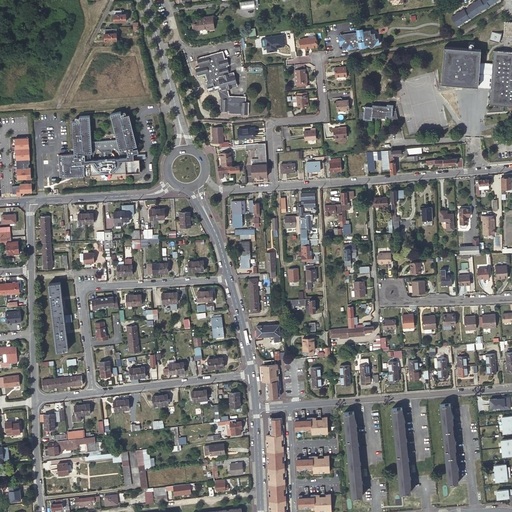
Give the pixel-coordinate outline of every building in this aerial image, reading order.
[(240,10),(253,8),(253,0),(239,2),(240,10)] [(475,2),(475,1),(473,2),(479,11),(486,7),(481,0),(480,0),(478,0),(477,1),(478,3),(477,4),(475,2)] [(485,0),(481,0),(486,7),(486,8),(490,6),(489,5),(485,0)] [(472,3),(473,4),(474,6),(473,7),(471,5),(468,7),(469,8),(473,15),(479,11),(473,2),(472,3)] [(465,10),(469,17),(470,18),(473,16),(473,15),(469,8),(465,10)] [(459,12),(459,11),(457,12),(463,21),(469,17),(465,10),(464,9),(461,11),(462,13),(461,14),(459,12)] [(114,14),(114,21),(126,21),(126,14),(122,14),(122,12),(124,12),(124,10),(115,10),(115,14),(114,14)] [(452,17),(457,25),(463,21),(457,12),(456,13),(456,14),(458,16),(456,17),(455,15),(452,17)] [(206,29),(213,29),(211,16),(204,17),(205,18),(193,20),(194,30),(206,28),(206,29)] [(104,29),(105,40),(117,40),(117,33),(116,33),(116,28),(104,29)] [(358,32),(339,35),(340,42),(344,41),(376,36),(376,33),(372,34),(372,30),(364,31),(364,29),(357,30),(358,32)] [(344,41),(340,42),(341,46),(343,46),(344,49),(348,48),(348,49),(355,48),(355,47),(360,46),(360,48),(369,47),(369,45),(370,45),(370,46),(371,46),(371,47),(372,47),(372,48),(373,48),(374,47),(375,46),(376,45),(380,44),(379,38),(377,38),(376,36),(344,41)] [(315,46),(314,37),(301,38),(302,39),(298,40),(299,48),(303,48),(303,49),(307,48),(307,47),(315,46)] [(268,51),(273,50),(273,47),(275,46),(283,45),(282,40),(274,41),(267,42),(268,51)] [(478,86),(479,71),(480,62),(481,49),(445,46),(442,83),(478,86)] [(491,86),(490,105),(511,106),(511,50),(494,49),(493,64),(492,72),(491,86)] [(207,80),(211,92),(220,89),(223,98),(222,110),(231,111),(230,113),(250,115),(251,103),(247,103),(248,97),(231,96),(229,88),(240,85),(236,71),(231,73),(229,65),(231,65),(228,56),(226,57),(224,50),(198,58),(201,66),(197,67),(199,76),(207,74),(209,80),(207,80)] [(480,62),(479,71),(492,72),(493,64),(480,62)] [(333,65),(334,74),(345,73),(344,64),(333,65)] [(293,70),(295,86),(306,85),(305,76),(304,76),(304,73),(303,69),(293,70)] [(492,72),(479,71),(478,86),(491,86),(492,72)] [(296,101),(297,106),(307,106),(307,101),(306,101),(305,98),(305,94),(300,95),(296,95),(296,101)] [(335,100),(336,111),(348,109),(347,99),(335,100)] [(388,105),(374,104),(373,106),(365,106),(365,109),(360,109),(360,117),(364,118),(372,119),(373,116),(398,119),(399,110),(396,110),(396,104),(388,104),(388,105)] [(60,154),(61,177),(142,172),(141,158),(136,159),(136,152),(141,151),(140,147),(136,148),(135,146),(139,145),(131,113),(123,115),(122,111),(112,114),(119,141),(116,147),(117,148),(120,151),(121,154),(122,157),(117,157),(116,155),(115,153),(114,152),(112,150),(111,150),(109,150),(108,150),(106,150),(104,151),(102,152),(101,154),(101,155),(100,156),(100,159),(95,159),(95,156),(96,153),(97,151),(99,148),(93,142),(91,115),(81,116),(81,120),(73,121),(75,153),(60,154)] [(213,128),(214,138),(222,137),(221,127),(213,128)] [(332,129),(333,138),(346,137),(345,127),(340,127),(340,128),(337,128),(332,129)] [(237,129),(238,140),(253,138),(252,128),(237,129)] [(304,131),(305,140),(316,139),(315,130),(311,130),(304,131)] [(28,136),(15,137),(15,145),(14,146),(15,148),(29,147),(28,136)] [(113,146),(116,147),(119,141),(119,139),(93,141),(93,142),(99,148),(101,147),(103,146),(107,145),(110,145),(112,145),(113,146)] [(266,152),(265,142),(258,143),(258,148),(259,159),(266,158),(266,152)] [(16,150),(16,158),(30,157),(29,147),(15,148),(15,150),(16,150)] [(387,150),(388,157),(393,157),(392,154),(394,154),(394,155),(398,155),(397,154),(401,154),(400,149),(387,150)] [(387,150),(380,151),(381,159),(382,169),(388,168),(387,150)] [(368,170),(374,170),(373,159),(372,151),(366,152),(367,161),(368,170)] [(372,151),(373,159),(381,159),(380,151),(372,151)] [(221,153),(222,165),(231,165),(229,152),(221,153)] [(357,153),(345,154),(345,163),(354,162),(354,164),(356,164),(356,162),(363,162),(362,152),(357,153)] [(324,158),(324,162),(327,161),(326,159),(329,159),(329,164),(329,168),(330,170),(330,172),(341,171),(339,158),(329,159),(329,155),(323,156),(324,158)] [(29,158),(16,158),(17,165),(16,165),(16,168),(29,167),(28,163),(30,163),(29,158)] [(456,158),(426,160),(426,165),(435,164),(435,166),(456,164),(456,158)] [(306,162),(306,171),(319,170),(319,161),(306,162)] [(266,163),(259,164),(251,164),(252,176),(257,176),(258,180),(262,180),(262,178),(262,176),(267,175),(266,163)] [(280,163),(281,172),(295,171),(294,163),(280,163)] [(31,166),(16,168),(16,170),(17,170),(18,178),(31,177),(31,166)] [(218,167),(218,172),(219,177),(222,177),(222,172),(230,171),(230,166),(218,167)] [(506,187),(511,186),(511,176),(502,176),(502,207),(505,207),(505,205),(505,198),(506,198),(506,187)] [(476,179),(476,187),(479,187),(479,184),(488,184),(490,184),(489,178),(478,178),(478,179),(476,179)] [(32,182),(20,183),(20,184),(12,185),(13,193),(19,192),(20,196),(24,196),(23,191),(32,191),(32,182)] [(347,190),(341,191),(343,220),(343,226),(343,229),(346,229),(346,223),(349,223),(349,220),(346,220),(345,209),(346,209),(346,208),(350,208),(349,202),(348,202),(348,198),(352,197),(352,195),(354,195),(354,190),(347,190)] [(315,192),(301,193),(301,202),(302,203),(304,203),(304,207),(316,206),(315,192)] [(386,196),(374,197),(375,205),(387,205),(386,196)] [(232,200),(232,213),(242,213),(245,213),(245,200),(232,200)] [(340,203),(325,204),(325,214),(331,214),(331,213),(336,213),(340,213),(340,207),(340,203)] [(432,224),(432,206),(426,206),(423,206),(423,205),(420,205),(421,213),(422,213),(422,225),(432,224)] [(469,207),(459,207),(460,223),(466,223),(466,215),(470,215),(469,207)] [(122,210),(114,211),(115,221),(122,220),(122,210)] [(129,210),(122,210),(122,220),(130,220),(129,210)] [(446,210),(440,210),(440,220),(446,220),(447,229),(453,228),(453,213),(446,213),(446,210)] [(190,211),(180,211),(180,216),(180,219),(190,218),(190,211)] [(86,223),(94,222),(93,212),(85,213),(86,223)] [(232,213),(232,226),(241,226),(241,217),(242,217),(242,213),(232,213)] [(16,214),(2,215),(3,223),(17,222),(16,214)] [(304,214),(299,214),(299,215),(300,220),(304,219),(305,224),(304,224),(304,228),(312,228),(311,214),(310,214),(306,214),(304,214)] [(40,215),(41,229),(51,228),(50,215),(40,215)] [(296,223),(295,215),(285,216),(286,226),(296,226),(296,223)] [(494,215),(482,216),(482,220),(483,220),(484,234),(494,233),(494,215)] [(41,229),(42,242),(51,241),(51,228),(41,229)] [(11,241),(10,236),(1,237),(1,242),(7,242),(8,254),(19,253),(18,241),(11,241)] [(140,238),(132,239),(132,247),(140,247),(140,238)] [(458,253),(458,255),(471,254),(480,254),(480,252),(479,252),(478,238),(473,239),(473,245),(460,246),(460,253),(458,253)] [(112,239),(105,240),(105,243),(105,246),(111,246),(111,249),(115,249),(115,245),(112,246),(112,239)] [(240,241),(240,254),(251,254),(250,250),(249,250),(249,240),(240,241)] [(42,242),(42,255),(52,255),(51,241),(42,242)] [(301,249),(302,260),(302,265),(305,265),(305,260),(312,260),(312,255),(310,255),(310,245),(304,245),(305,249),(301,249)] [(94,252),(83,252),(84,262),(94,262),(94,252)] [(389,252),(377,253),(378,263),(390,263),(389,252)] [(240,254),(241,267),(250,266),(249,258),(251,258),(251,254),(240,254)] [(52,255),(42,255),(43,268),(53,268),(52,255)] [(189,271),(196,271),(196,260),(188,261),(189,271)] [(196,271),(204,270),(203,260),(196,260),(196,271)] [(418,261),(409,262),(410,268),(408,268),(408,273),(419,272),(418,261)] [(153,273),(161,272),(160,262),(153,263),(153,273)] [(161,272),(168,272),(168,262),(160,262),(161,272)] [(118,275),(125,274),(125,264),(117,265),(118,275)] [(314,265),(307,266),(307,269),(306,269),(307,280),(305,280),(306,288),(312,288),(311,280),(317,280),(316,269),(314,269),(314,265)] [(506,265),(495,266),(496,279),(507,278),(506,265)] [(296,266),(288,266),(289,278),(297,277),(296,266)] [(486,268),(476,269),(477,278),(483,278),(483,279),(488,278),(486,268)] [(450,274),(439,275),(440,284),(446,284),(446,285),(451,285),(450,274)] [(469,275),(458,275),(459,286),(469,285),(469,275)] [(249,278),(250,295),(258,295),(258,278),(249,278)] [(422,279),(410,280),(411,293),(423,292),(422,279)] [(365,280),(354,281),(355,289),(351,289),(351,295),(365,294),(365,287),(366,286),(365,280)] [(60,281),(49,283),(57,350),(68,349),(60,281)] [(6,293),(20,292),(19,282),(6,283),(6,293)] [(197,301),(205,300),(205,290),(197,291),(197,301)] [(169,292),(162,293),(162,303),(170,302),(169,292)] [(134,304),(141,304),(141,294),(133,294),(134,304)] [(250,295),(251,311),(259,311),(258,295),(250,295)] [(106,307),(105,297),(100,298),(100,299),(96,299),(92,300),(93,310),(97,310),(97,308),(106,307)] [(119,307),(117,297),(113,297),(109,298),(109,297),(105,297),(106,307),(114,306),(114,308),(119,307)] [(303,298),(291,299),(291,308),(295,308),(294,305),(306,305),(306,313),(310,313),(310,312),(316,312),(315,299),(309,299),(309,298),(306,298),(304,298),(303,298)] [(143,309),(143,319),(153,319),(152,309),(143,309)] [(511,312),(501,313),(502,322),(511,320),(511,312)] [(211,316),(212,326),(223,325),(221,313),(213,314),(213,316),(211,316)] [(12,317),(2,318),(3,326),(18,324),(17,314),(12,315),(12,317)] [(411,314),(400,315),(401,328),(412,327),(411,314)] [(449,316),(441,316),(442,326),(454,324),(453,314),(449,314),(449,316)] [(493,314),(481,315),(482,328),(494,327),(493,314)] [(433,315),(421,316),(422,329),(434,328),(433,315)] [(473,316),(463,317),(464,330),(475,329),(473,316)] [(393,319),(380,320),(381,328),(394,327),(393,319)] [(104,321),(95,322),(96,332),(97,332),(97,336),(98,340),(108,339),(108,335),(106,335),(104,321)] [(140,338),(138,324),(128,325),(129,339),(140,338)] [(279,324),(257,325),(257,336),(274,335),(274,342),(280,341),(279,324)] [(212,326),(214,336),(224,335),(223,325),(212,326)] [(363,326),(357,326),(356,327),(354,327),(349,327),(349,328),(349,335),(361,334),(365,334),(365,332),(375,331),(374,326),(374,325),(371,325),(363,326)] [(339,328),(330,329),(330,337),(340,336),(339,328)] [(349,328),(339,328),(340,336),(340,337),(349,337),(349,335),(349,328)] [(373,342),(373,351),(381,351),(380,338),(380,335),(376,335),(376,342),(373,342)] [(313,337),(302,338),(303,350),(309,350),(309,355),(314,355),(313,349),(314,349),(313,337)] [(141,351),(140,338),(129,339),(131,352),(141,351)] [(385,338),(380,338),(381,351),(388,350),(388,347),(385,347),(385,338)] [(329,355),(330,355),(330,343),(325,344),(326,353),(323,353),(323,351),(318,352),(318,356),(329,355)] [(16,346),(0,347),(0,353),(6,353),(7,358),(9,358),(10,362),(17,361),(16,346)] [(434,346),(426,347),(427,355),(434,354),(434,346)] [(409,348),(401,349),(401,357),(410,356),(409,348)] [(285,359),(284,352),(279,353),(279,351),(274,351),(275,359),(280,359),(281,359),(285,359)] [(485,353),(486,363),(495,363),(494,352),(485,353)] [(466,365),(465,355),(456,356),(457,366),(466,365)] [(437,367),(446,366),(445,356),(433,357),(434,367),(437,367)] [(223,357),(215,358),(216,367),(224,367),(223,357)] [(215,358),(208,359),(208,363),(209,368),(216,367),(215,358)] [(274,359),(267,360),(267,364),(264,364),(261,364),(262,381),(266,380),(267,397),(279,396),(279,388),(280,388),(280,384),(278,384),(278,372),(279,372),(279,367),(277,367),(277,364),(275,364),(275,359),(274,359)] [(407,360),(408,369),(417,369),(416,359),(407,360)] [(100,361),(100,368),(111,367),(110,360),(100,361)] [(398,370),(397,360),(388,361),(388,371),(398,370)] [(177,372),(185,371),(184,366),(184,361),(176,362),(177,372)] [(169,373),(177,372),(176,362),(169,363),(169,373)] [(359,363),(360,373),(369,373),(368,363),(359,363)] [(486,363),(487,373),(496,372),(495,363),(486,363)] [(339,365),(340,375),(349,374),(348,364),(339,365)] [(467,375),(466,365),(457,366),(458,376),(467,375)] [(138,377),(146,376),(145,366),(137,367),(138,377)] [(311,367),(312,377),(321,377),(320,366),(311,367)] [(437,367),(438,377),(447,376),(446,366),(437,367)] [(100,368),(101,376),(112,375),(111,367),(100,368)] [(130,378),(138,377),(137,367),(129,368),(130,378)] [(408,369),(409,380),(418,379),(417,369),(408,369)] [(398,380),(398,370),(388,371),(389,381),(398,380)] [(360,373),(360,383),(370,383),(369,373),(360,373)] [(5,386),(20,384),(18,374),(4,376),(5,386)] [(340,375),(341,385),(350,384),(349,374),(340,375)] [(82,375),(68,376),(70,385),(83,383),(82,375)] [(70,385),(68,376),(55,378),(56,387),(70,385)] [(312,377),(312,387),(321,386),(321,377),(312,377)] [(43,388),(56,387),(55,378),(42,379),(43,388)] [(201,400),(208,399),(207,389),(199,390),(201,400)] [(193,401),(201,400),(199,390),(191,391),(193,401)] [(240,391),(229,391),(230,399),(240,399),(240,391)] [(161,405),(169,404),(168,394),(160,395),(161,405)] [(154,406),(161,405),(160,395),(152,396),(154,406)] [(504,399),(504,398),(490,399),(491,408),(500,407),(500,409),(510,408),(509,398),(504,399)] [(122,410),(130,409),(128,399),(121,400),(122,410)] [(115,411),(122,410),(121,400),(114,401),(115,411)] [(451,403),(441,404),(449,482),(458,481),(457,474),(459,474),(457,461),(456,461),(455,448),(456,448),(455,435),(454,435),(452,422),(454,422),(452,409),(451,409),(451,403)] [(75,415),(83,415),(82,404),(74,405),(75,415)] [(83,415),(91,414),(89,404),(82,404),(83,415)] [(402,407),(392,408),(401,492),(410,491),(409,484),(410,484),(404,414),(403,414),(402,407)] [(354,411),(344,412),(353,496),(362,495),(362,488),(363,488),(356,418),(355,418),(354,411)] [(502,425),(511,423),(511,415),(501,416),(502,425)] [(294,418),(295,429),(300,429),(306,428),(311,428),(311,433),(316,433),(316,431),(322,431),(322,433),(328,432),(327,416),(323,417),(323,418),(314,419),(314,417),(310,417),(307,417),(307,419),(298,419),(298,418),(294,418)] [(282,433),(282,424),(281,417),(269,418),(270,434),(266,434),(269,511),(285,511),(286,509),(285,500),(285,492),(284,482),(284,476),(284,467),(283,459),(283,451),(283,443),(282,434),(282,433)] [(236,421),(236,419),(221,421),(221,424),(230,423),(231,427),(227,427),(228,432),(231,431),(232,433),(241,432),(241,428),(242,427),(242,421),(236,421)] [(11,420),(5,421),(6,429),(7,430),(11,430),(12,434),(20,433),(19,421),(11,422),(11,420)] [(511,423),(502,425),(503,433),(511,432),(511,423)] [(84,429),(68,431),(68,438),(85,436),(84,429)] [(174,431),(176,444),(183,443),(181,430),(174,431)] [(68,439),(58,440),(59,441),(49,443),(49,448),(45,448),(46,455),(60,453),(59,443),(75,441),(75,443),(87,442),(88,451),(100,449),(99,442),(96,442),(95,436),(86,437),(68,439)] [(501,448),(511,446),(511,438),(501,440),(501,448)] [(224,453),(223,444),(208,445),(203,446),(204,455),(209,454),(209,455),(224,453)] [(8,445),(0,446),(0,460),(7,460),(9,457),(8,445)] [(511,446),(501,448),(502,456),(511,455),(511,446)] [(137,450),(141,488),(148,488),(145,468),(143,449),(137,450)] [(128,451),(122,452),(123,455),(122,455),(125,485),(132,484),(128,451)] [(123,455),(122,452),(101,454),(86,456),(86,460),(122,455),(123,455)] [(296,458),(297,469),(302,468),(308,468),(313,468),(313,473),(318,472),(318,471),(324,470),(324,472),(330,472),(329,456),(325,456),(325,458),(316,458),(316,457),(312,457),(308,457),(309,459),(300,459),(300,457),(296,458)] [(68,462),(58,464),(59,475),(69,473),(68,462)] [(242,462),(230,463),(231,474),(244,472),(242,462)] [(495,473),(510,472),(510,467),(507,468),(506,464),(494,465),(495,473)] [(511,475),(510,472),(495,473),(495,482),(508,480),(508,476),(511,475)] [(226,484),(226,481),(216,482),(216,483),(217,490),(229,488),(229,484),(226,484)] [(173,485),(166,485),(167,489),(175,488),(175,491),(179,491),(180,493),(185,492),(184,490),(195,489),(194,483),(173,486),(173,485)] [(18,485),(9,487),(11,501),(21,500),(20,489),(19,489),(18,485)] [(166,485),(154,487),(154,488),(154,493),(155,502),(168,500),(167,489),(166,485)] [(496,499),(509,498),(508,493),(511,492),(511,488),(495,490),(496,499)] [(146,493),(147,503),(154,502),(153,493),(146,493)] [(100,499),(99,494),(75,497),(76,504),(95,502),(95,500),(100,499)] [(117,494),(105,495),(106,505),(118,503),(117,494)] [(298,497),(299,508),(304,508),(309,507),(315,507),(314,511),(319,511),(320,511),(320,510),(326,510),(326,511),(332,511),(331,496),(327,496),(327,497),(318,498),(318,496),(314,496),(310,497),(311,498),(302,499),(302,497),(298,497)] [(70,511),(69,497),(55,499),(56,503),(51,504),(52,509),(63,507),(63,505),(66,505),(66,511),(70,511)]
